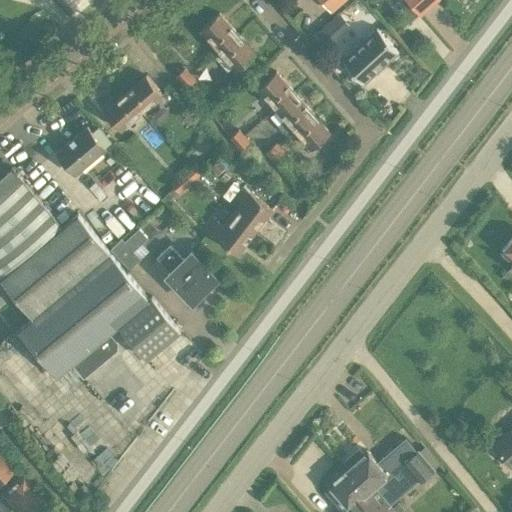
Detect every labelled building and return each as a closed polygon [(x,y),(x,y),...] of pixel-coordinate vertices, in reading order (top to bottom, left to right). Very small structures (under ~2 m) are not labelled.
[(323,0),(331,10),(342,0),(323,0)] [(407,0),(420,14),(436,0),(407,0)] [(321,48),(340,31),(330,20),(311,37),(321,48)] [(363,82),(399,50),(377,26),(342,59),(363,82)] [(75,173),(106,147),(105,146),(92,130),(88,125),(57,150),(75,173)] [(105,146),(112,141),(99,125),(92,130),(105,146)] [(11,167),(0,176),(0,273),(60,224),(11,167)] [(1,275),(33,315),(112,251),(78,212),(1,275)] [(133,249),(148,236),(141,227),(126,240),(124,238),(113,247),(130,267),(141,258),(133,249)] [(511,236),(502,250),(511,258),(511,260),(511,263),(511,264),(511,236)] [(169,243),(158,255),(172,269),(168,273),(193,299),(206,285),(208,287),(217,278),(215,276),(217,275),(192,249),(183,258),(169,243)] [(33,315),(19,328),(57,374),(73,360),(84,374),(117,347),(117,341),(109,331),(119,323),(147,357),(181,329),(153,295),(150,297),(112,251),(33,315)] [(2,285),(0,286),(0,303),(10,295),(2,285)] [(511,426),(493,443),(511,465),(511,426)] [(345,459),(349,464),(345,467),(378,505),(379,504),(383,510),(419,479),(403,461),(417,449),(406,436),(377,460),(367,448),(363,452),(359,447),(345,459)] [(434,468),(417,449),(403,461),(419,479),(420,479),(434,468)] [(8,510),(15,504),(22,511),(26,511),(28,510),(31,511),(34,507),(34,504),(45,495),(25,473),(21,476),(0,453),(0,481),(7,489),(4,491),(5,492),(0,496),(0,506),(3,510),(8,510)] [(378,505),(345,467),(328,482),(331,485),(327,489),(343,508),(347,505),(350,507),(358,500),(368,511),(396,511),(391,506),(384,511),(383,510),(379,504),(378,505)] [(391,506),(396,511),(406,511),(397,501),(391,506)]
